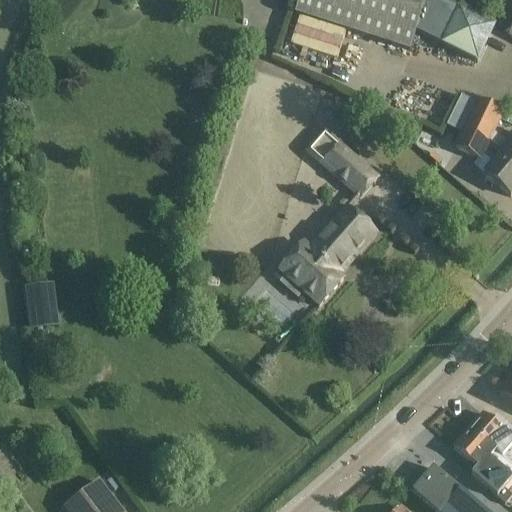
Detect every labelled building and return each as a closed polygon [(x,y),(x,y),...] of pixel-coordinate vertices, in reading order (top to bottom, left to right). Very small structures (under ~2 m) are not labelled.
[(421,35),(478,62),(494,29),(431,0),(301,0),(297,15),(413,51),(421,35)] [(462,137),(466,130),(477,107),(460,98),(445,129),(462,137)] [(488,145),(511,164),(511,142),(509,146),(494,134),(503,115),(479,103),(477,107),(466,130),(491,141),(488,145)] [(511,196),(511,164),(488,145),(491,141),(466,130),(462,137),(456,151),(480,163),(482,159),(493,168),(485,177),(510,199),(511,196)] [(305,154),(321,169),(359,202),(376,183),(339,150),(322,134),(305,154)] [(304,247),(280,274),(319,309),(343,281),(337,276),(350,261),(352,263),(376,236),(346,210),(309,251),(304,247)] [(44,287),(26,290),(31,328),(48,326),(44,287)] [(511,383),(500,397),(511,407),(511,383)] [(484,416),(470,432),(511,467),(511,451),(511,449),(511,435),(511,434),(497,421),(493,425),(484,416)] [(511,467),(470,432),(454,450),(478,471),(472,478),(497,500),(505,491),(511,483),(511,467)] [(434,470),(412,495),(428,508),(432,511),(481,511),(459,492),(434,470)] [(121,511),(100,484),(64,511),(121,511)]
